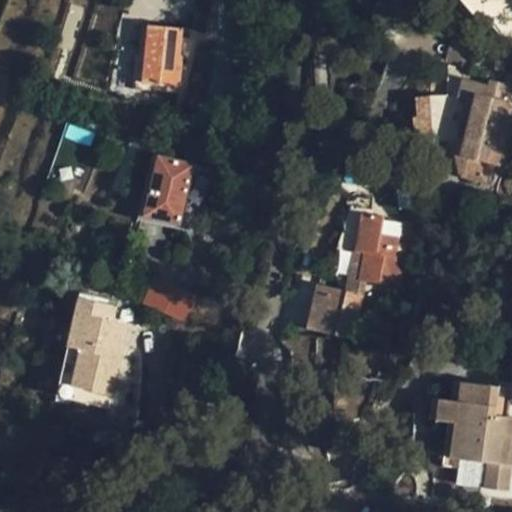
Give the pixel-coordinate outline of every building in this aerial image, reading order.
[(395,46),(404,25),(391,20),(381,41),(395,46)] [(144,84),(149,26),(141,25),(135,89),(143,90),(144,84)] [(181,30),(149,26),(144,84),(179,87),(181,66),(178,66),(179,56),(184,57),(187,58),(192,31),(181,30)] [(476,47),(450,40),(446,61),(471,66),(476,47)] [(498,140),(506,107),(508,102),(501,100),(505,84),(491,80),(489,84),(463,78),(453,78),(447,78),(445,89),(445,95),(429,96),(414,99),(417,119),(431,117),(431,129),(415,131),(417,148),(431,146),(432,151),(433,154),(436,158),(454,155),(486,163),(492,139),(498,140)] [(179,87),(144,84),(143,90),(178,94),(179,87)] [(511,115),(511,107),(506,107),(498,140),(492,139),(486,163),(490,164),(505,168),(507,167),(511,145),(511,128),(509,128),(511,115)] [(145,216),(159,156),(154,155),(139,219),(144,221),(145,216)] [(486,163),(454,155),(454,161),(458,169),(464,178),(485,183),(490,164),(486,163)] [(207,168),(159,156),(145,216),(180,224),(193,227),(207,168)] [(359,281),(365,281),(398,287),(403,258),(395,256),(398,238),(381,234),(384,218),(362,213),(357,251),(356,252),(364,254),(359,281)] [(180,224),(145,216),(144,221),(179,229),(180,224)] [(356,252),(357,251),(354,250),(347,292),(362,296),(365,281),(359,281),(364,254),(356,252)] [(152,279),(142,305),(186,322),(196,295),(152,279)] [(362,296),(347,292),(319,285),(309,329),(351,339),(362,296)] [(107,319),(110,305),(80,298),(68,348),(101,355),(120,359),(128,324),(114,321),(107,319)] [(118,307),(110,305),(107,319),(114,321),(118,307)] [(109,409),(120,359),(101,355),(68,348),(57,394),(109,409)] [(462,469),(460,486),(509,492),(511,463),(511,417),(507,417),(511,388),(453,381),(450,400),(439,399),(436,420),(447,422),(441,466),(458,469),(462,469)]
